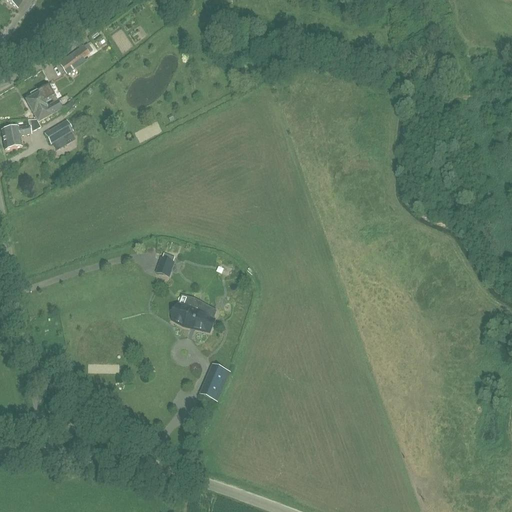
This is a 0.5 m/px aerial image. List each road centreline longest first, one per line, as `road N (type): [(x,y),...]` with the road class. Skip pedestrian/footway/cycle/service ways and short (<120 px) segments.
road 1 (unclassified): [(285,511),(150,466),(45,453)]
road 2 (unclassified): [(45,453),(0,218)]
road 3 (unclassified): [(0,85),(126,0)]
